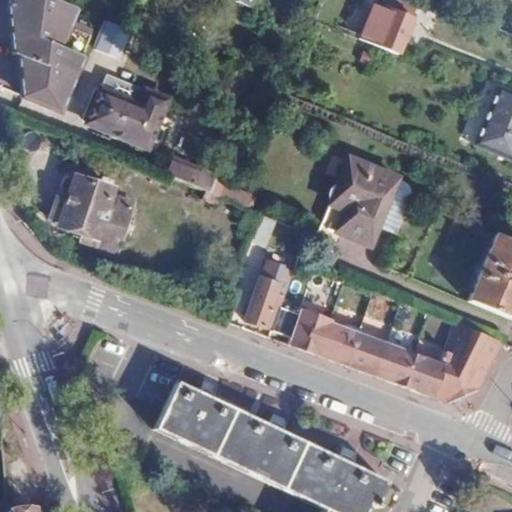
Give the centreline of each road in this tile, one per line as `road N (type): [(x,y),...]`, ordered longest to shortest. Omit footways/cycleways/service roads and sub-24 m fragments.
road 1 (residential): [(477,447),(93,305),(0,280)]
road 2 (secondary): [(74,511),(0,294)]
